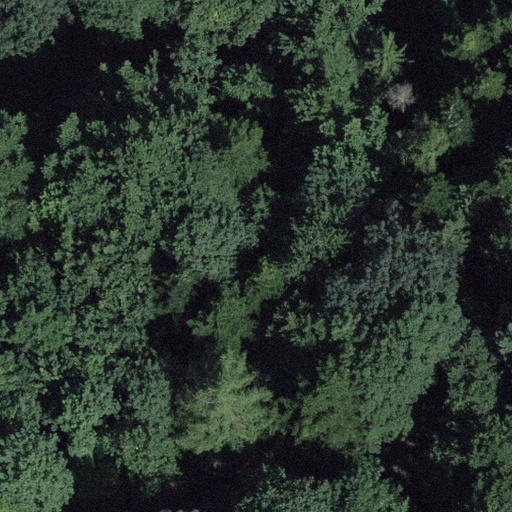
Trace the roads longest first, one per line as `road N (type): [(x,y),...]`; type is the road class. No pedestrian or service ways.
road 1 (track): [(115,511),(215,477),(511,460)]
road 2 (track): [(317,0),(120,68),(0,134)]
